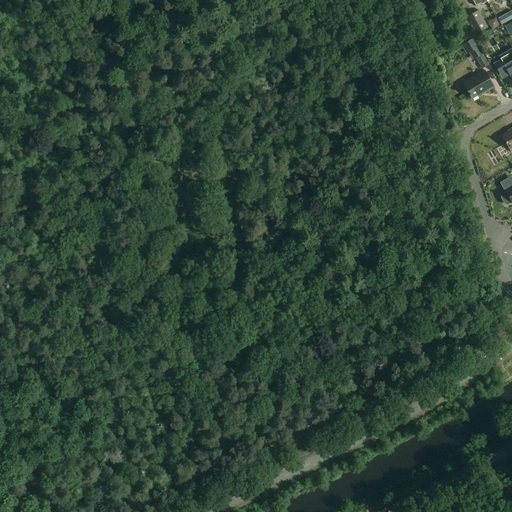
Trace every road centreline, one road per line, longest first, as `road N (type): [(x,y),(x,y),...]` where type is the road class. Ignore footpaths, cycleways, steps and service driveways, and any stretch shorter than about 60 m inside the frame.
road 1 (track): [(80,0),(161,218),(184,316),(238,382)]
road 2 (tertiary): [(211,511),(403,416),(511,347)]
road 3 (residential): [(511,104),(474,126),(465,149),(493,244)]
road 4 (unclassified): [(387,511),(511,446)]
